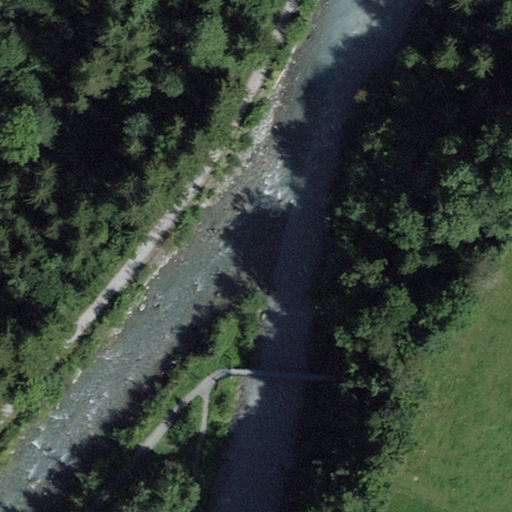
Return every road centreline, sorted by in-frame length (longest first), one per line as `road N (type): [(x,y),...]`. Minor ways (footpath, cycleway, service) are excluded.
road 1 (track): [(0,403),(183,190),(284,0)]
road 2 (unknown): [(452,205),(511,64)]
